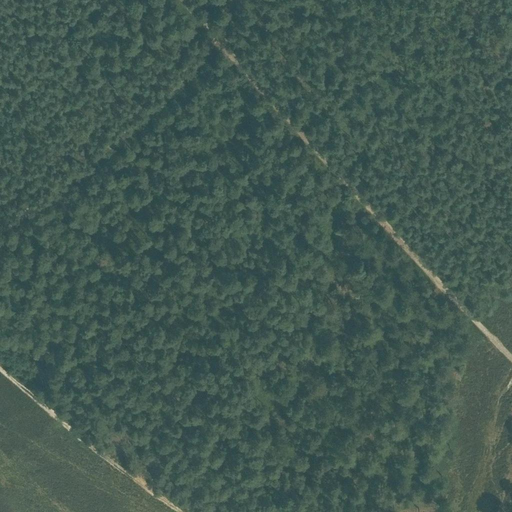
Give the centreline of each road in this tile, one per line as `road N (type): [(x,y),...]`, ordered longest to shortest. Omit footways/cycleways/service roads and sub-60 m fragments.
road 1 (track): [(214,46),(511,364)]
road 2 (track): [(230,0),(202,60),(0,232)]
road 3 (track): [(181,511),(0,366)]
